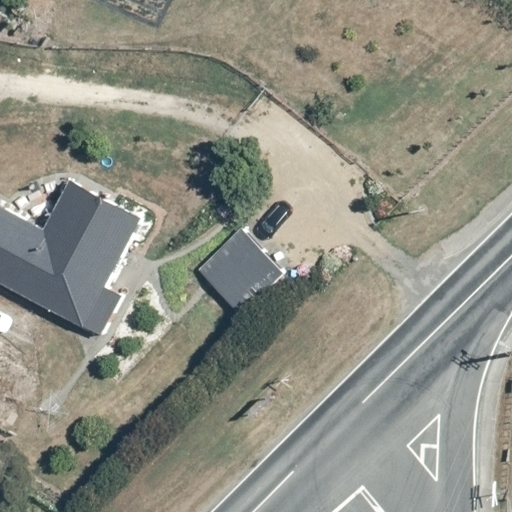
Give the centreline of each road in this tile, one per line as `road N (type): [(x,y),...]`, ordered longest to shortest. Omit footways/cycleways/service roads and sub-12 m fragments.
road 1 (tertiary): [(450,314),(460,480),(451,511)]
road 2 (tertiary): [(450,314),(321,443)]
